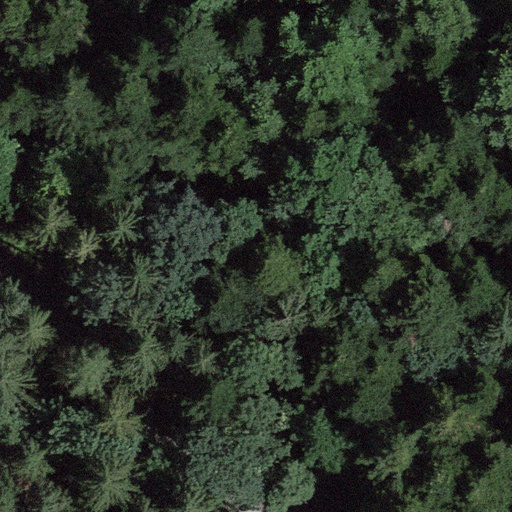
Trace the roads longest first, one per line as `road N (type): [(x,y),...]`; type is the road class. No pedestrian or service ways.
road 1 (track): [(511,247),(474,249),(228,211),(0,163)]
road 2 (track): [(0,258),(231,511)]
